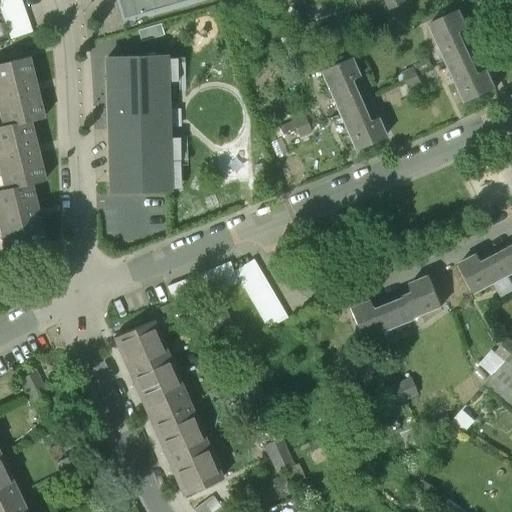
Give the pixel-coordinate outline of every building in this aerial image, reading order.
[(31,32),(19,0),(0,0),(0,9),(11,40),(31,32)] [(115,0),(121,22),(196,0),(115,0)] [(394,0),(385,0),(389,11),(398,7),(394,0)] [(459,11),(429,25),(447,64),(468,54),(458,33),(467,29),(459,11)] [(300,36),(291,39),(297,52),(305,48),(300,36)] [(291,39),(283,43),(288,55),(297,52),(291,39)] [(468,54),(447,64),(465,103),(494,89),(486,71),(478,75),(468,54)] [(165,57),(106,59),(110,192),(169,190),(165,57)] [(349,59),(319,72),(336,112),(357,102),(348,81),(357,77),(349,59)] [(27,60),(0,66),(0,115),(3,129),(29,122),(42,119),(27,60)] [(413,69),(400,75),(404,83),(417,77),(413,69)] [(417,77),(404,83),(409,91),(421,85),(417,77)] [(357,102),(336,112),(353,151),(383,138),(375,119),(367,123),(357,102)] [(303,116),(291,121),(294,130),(306,124),(303,116)] [(3,129),(0,129),(0,174),(4,191),(31,184),(43,180),(29,122),(3,129)] [(306,124),(294,130),(298,138),(310,133),(306,124)] [(4,191),(0,191),(0,226),(7,253),(46,243),(31,184),(4,191)] [(511,247),(501,253),(511,273),(511,247)] [(511,273),(501,253),(481,264),(476,256),(459,265),(474,294),(511,273)] [(228,263),(166,287),(175,308),(237,283),(265,331),(286,319),(252,260),(233,272),(228,263)] [(413,294),(392,302),(401,324),(441,308),(428,277),(409,285),(413,294)] [(217,294),(201,300),(213,328),(229,321),(217,294)] [(392,302),(371,311),(367,302),(348,309),(361,340),(401,324),(392,302)] [(186,401),(151,322),(113,339),(148,417),(186,401)] [(511,343),(508,339),(495,353),(505,362),(511,354),(511,343)] [(261,394),(249,366),(233,373),(245,401),(261,394)] [(37,371),(21,378),(33,406),(49,399),(37,371)] [(409,379),(396,384),(403,402),(417,396),(409,379)] [(396,384),(382,390),(389,408),(403,402),(396,384)] [(221,479),(186,401),(148,417),(182,495),(221,479)] [(281,439),(265,447),(278,475),(294,468),(281,439)] [(76,454),(59,462),(71,489),(88,482),(76,454)] [(0,506),(18,498),(0,460),(0,506)] [(24,511),(18,498),(0,506),(0,511),(24,511)]
